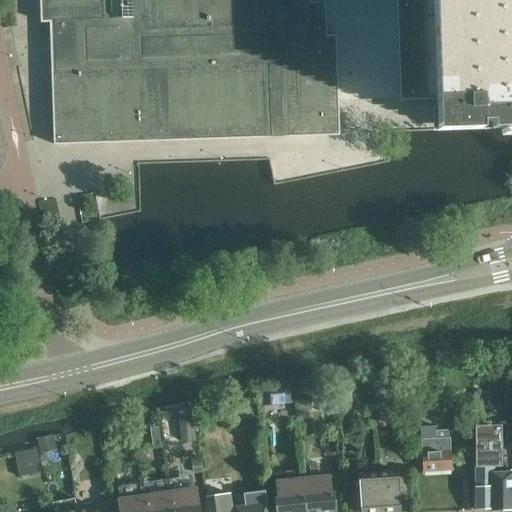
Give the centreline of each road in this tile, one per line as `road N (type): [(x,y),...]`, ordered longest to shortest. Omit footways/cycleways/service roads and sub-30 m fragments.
road 1 (tertiary): [(67,375),(511,265)]
road 2 (residential): [(67,375),(23,180)]
